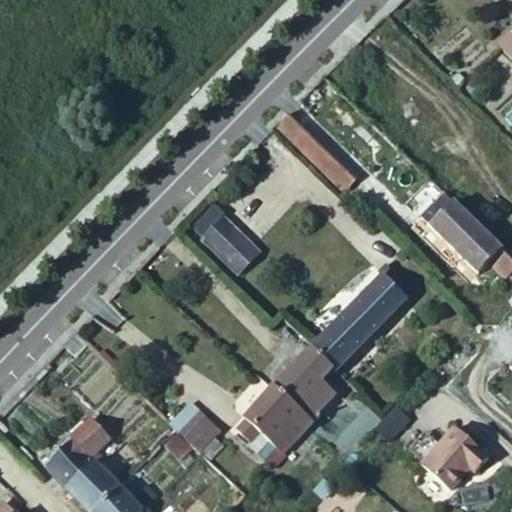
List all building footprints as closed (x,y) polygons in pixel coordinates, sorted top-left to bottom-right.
[(511,34),(500,47),(511,59),(511,34)] [(361,83),(372,71),(352,50),(340,62),(361,83)] [(287,114),(277,126),(344,192),(356,180),(287,114)] [(489,263),(506,280),(511,273),(511,259),(445,194),(431,208),(440,217),(430,227),(478,274),(489,263)] [(228,215),(216,204),(193,228),(204,238),(225,218),(228,215)] [(440,217),(431,208),(421,219),(430,227),(440,217)] [(238,274),(259,252),(225,218),(204,238),(203,240),(238,274)] [(391,269),(383,276),(405,298),(413,290),(391,269)] [(405,298),(383,276),(314,347),(335,367),(336,369),(406,298),(405,298)] [(87,343),(77,333),(64,346),(75,356),(87,343)] [(335,367),(314,347),(274,388),(311,420),(334,395),(320,382),(335,367)] [(511,371),(493,393),(511,409),(511,371)] [(250,439),(258,430),(273,444),(284,454),(306,430),(313,423),(311,420),(274,388),(244,418),(245,419),(237,427),(250,439)] [(390,444),(410,422),(397,410),(377,433),(390,444)] [(199,412),(179,432),(209,461),(224,446),(214,438),(220,432),(199,412)] [(73,439),(47,466),(63,482),(68,486),(67,487),(90,511),(94,511),(119,487),(121,486),(101,465),(105,462),(96,452),(109,438),(90,419),(71,437),(73,439)] [(453,429),(420,467),(449,491),(469,469),(474,474),(488,459),(453,429)] [(177,435),(165,447),(183,464),(195,452),(177,435)] [(284,454),(273,444),(260,459),(270,469),(284,454)] [(121,486),(119,487),(94,511),(140,511),(144,509),(121,486)] [(0,511),(11,511),(6,506),(0,501),(0,511)]
